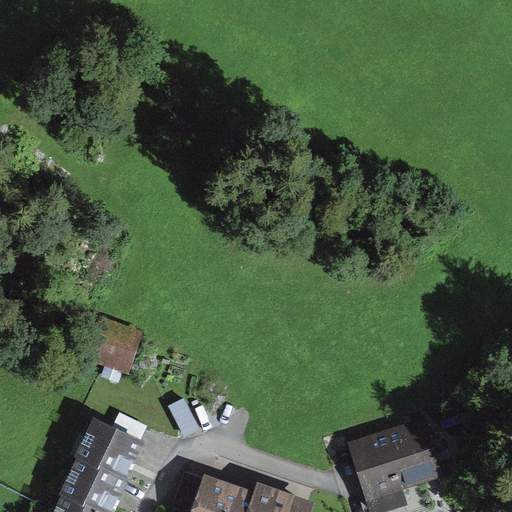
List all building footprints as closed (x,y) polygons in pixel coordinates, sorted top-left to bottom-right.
[(140,325),(103,313),(91,350),(129,362),(140,325)] [(424,421),(354,441),(372,500),(410,489),(407,476),(438,467),(424,421)] [(122,475),(138,440),(96,422),(81,457),(122,475)] [(107,510),(122,475),(81,457),(65,491),(107,510)] [(189,511),(247,511),(254,490),(201,474),(189,511)] [(254,490),(247,511),(308,511),(310,507),(254,490)] [(105,511),(107,510),(65,491),(55,511),(105,511)]
